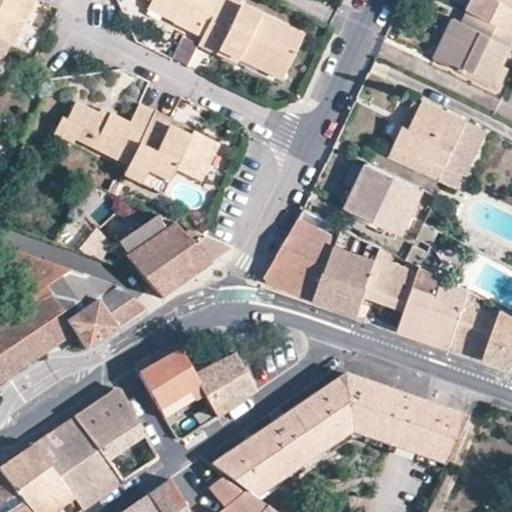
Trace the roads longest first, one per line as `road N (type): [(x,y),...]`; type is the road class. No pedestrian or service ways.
road 1 (residential): [(308,141),(83,32)]
road 2 (residential): [(173,460),(349,339)]
road 3 (residential): [(308,141),(220,312)]
road 4 (unknown): [(164,316),(127,283),(0,236)]
road 5 (tertiary): [(511,395),(349,339)]
road 6 (unknown): [(358,34),(501,108)]
road 7 (residential): [(374,0),(308,141)]
road 8 (tertiary): [(119,361),(0,440)]
road 9 (unknown): [(504,392),(439,511)]
road 10 (tertiary): [(349,339),(252,310),(220,312)]
